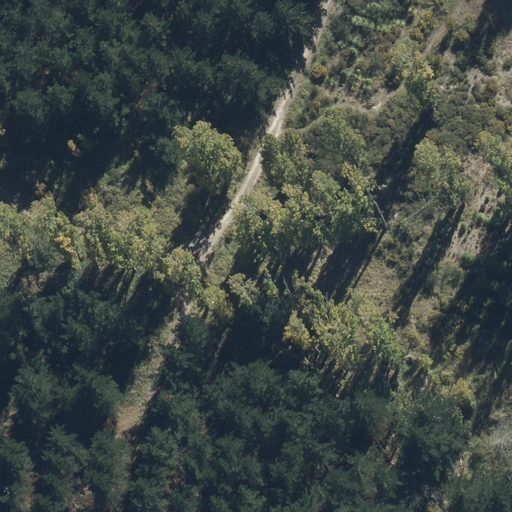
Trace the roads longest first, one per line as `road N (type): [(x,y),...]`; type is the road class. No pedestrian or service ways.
road 1 (track): [(0,179),(61,221),(139,245),(208,237),(261,177),(334,0)]
road 2 (track): [(208,237),(175,324),(192,418),(194,511)]
